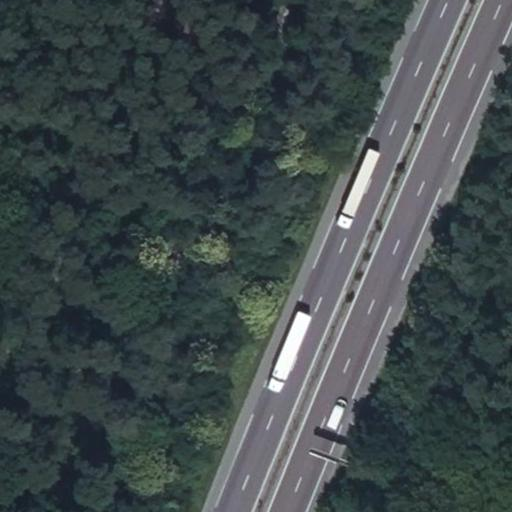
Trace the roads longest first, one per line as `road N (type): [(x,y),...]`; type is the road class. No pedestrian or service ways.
road 1 (trunk): [(450,0),(233,511)]
road 2 (trunk): [(293,511),(508,0)]
road 3 (track): [(0,172),(184,217)]
